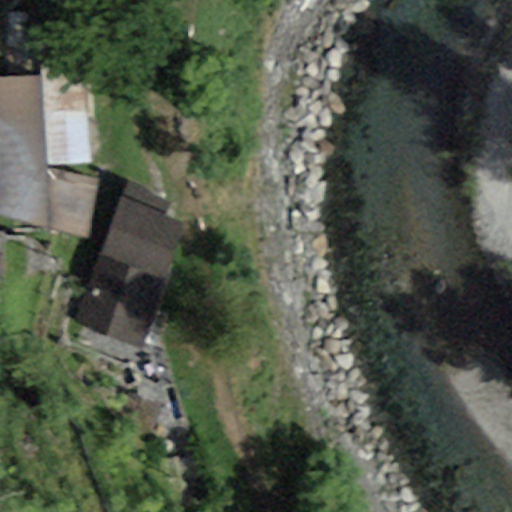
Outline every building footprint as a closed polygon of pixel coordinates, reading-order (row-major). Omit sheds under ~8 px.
[(46,167),(92,165),(85,60),(40,63),(42,80),(46,167)] [(0,78),(0,214),(49,229),(46,167),(42,80),(0,78)] [(89,239),(108,184),(46,167),(49,229),(89,239)] [(164,217),(170,203),(131,185),(124,199),(164,217)] [(161,279),(183,226),(164,217),(124,199),(99,254),(161,279)] [(76,321),(138,347),(161,279),(99,254),(76,321)]
